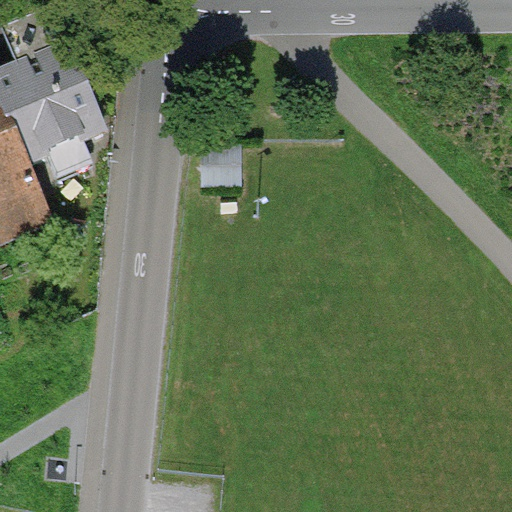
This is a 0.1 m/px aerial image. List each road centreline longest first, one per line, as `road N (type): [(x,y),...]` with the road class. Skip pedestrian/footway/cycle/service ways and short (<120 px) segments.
road 1 (residential): [(123,511),(167,64),(180,15)]
road 2 (residential): [(280,12),(295,46),(511,263)]
road 3 (residential): [(280,12),(511,11)]
